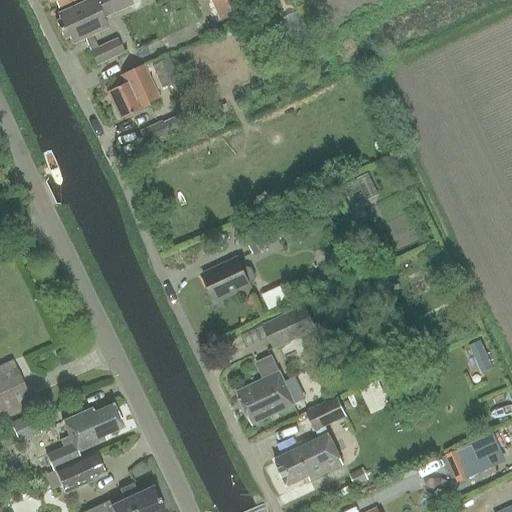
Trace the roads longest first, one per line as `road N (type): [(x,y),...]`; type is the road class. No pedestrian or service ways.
road 1 (residential): [(275,511),(43,0)]
road 2 (tertiary): [(191,511),(0,103)]
